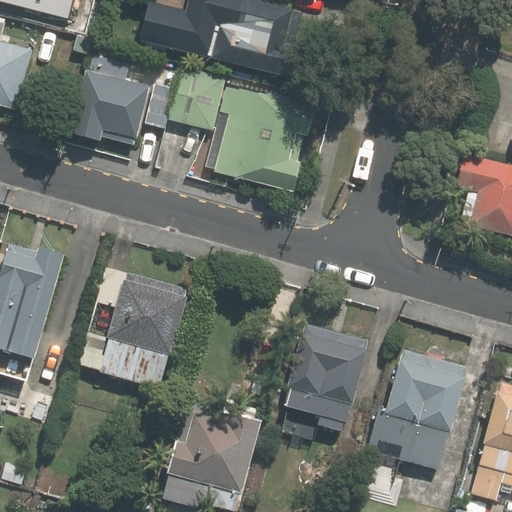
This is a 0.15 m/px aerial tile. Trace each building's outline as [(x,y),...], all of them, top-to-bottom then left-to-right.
[(184,0),(183,5),(166,0),(148,0),(138,38),(200,54),(200,57),(278,78),(295,12),(248,0),(184,0)] [(0,105),(13,109),(30,48),(0,39),(0,105)] [(155,127),(166,84),(123,73),(125,65),(91,56),(71,137),(134,152),(141,124),(155,127)] [(228,81),(186,70),(173,121),(215,132),(228,81)] [(229,114),(214,172),(291,192),(313,108),(229,85),(222,112),(229,114)] [(511,167),(461,155),(452,188),(467,192),(459,224),(511,237),(511,167)] [(0,318),(40,330),(60,255),(36,248),(35,253),(4,244),(0,259),(0,318)] [(187,293),(108,272),(82,370),(102,375),(102,377),(160,393),(187,293)] [(73,322),(53,316),(33,389),(54,394),(73,322)] [(338,435),(364,341),(300,323),(296,336),(293,335),(278,390),(282,391),(278,407),(318,418),(315,428),(338,435)] [(435,471),(463,369),(399,352),(397,362),(391,361),(377,410),(374,409),(362,451),(435,471)] [(511,485),(511,387),(498,384),(495,394),(492,393),(478,444),(483,446),(477,466),(479,467),(472,494),(496,501),(500,482),(511,485)] [(228,511),(253,424),(182,404),(172,443),(169,442),(160,476),(165,477),(164,483),(200,493),(197,503),(228,511)] [(408,501),(406,511),(439,511),(440,507),(408,501)]
